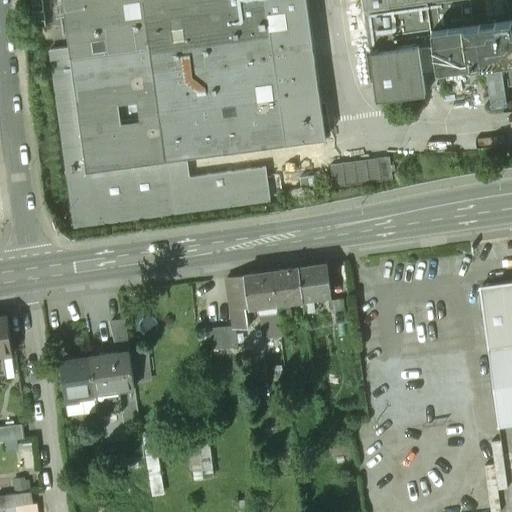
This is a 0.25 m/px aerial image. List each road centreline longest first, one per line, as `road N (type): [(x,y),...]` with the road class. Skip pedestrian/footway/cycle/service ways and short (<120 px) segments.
road 1 (secondary): [(29,275),(511,203)]
road 2 (residential): [(29,275),(0,16)]
road 3 (residential): [(60,511),(29,275)]
